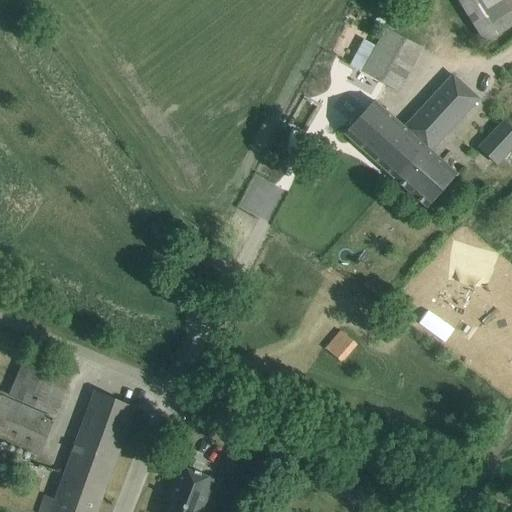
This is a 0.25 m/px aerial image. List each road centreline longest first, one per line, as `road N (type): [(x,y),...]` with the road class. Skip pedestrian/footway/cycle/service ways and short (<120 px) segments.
road 1 (unclassified): [(504,511),(177,390)]
road 2 (unclassified): [(0,319),(177,390)]
road 3 (unclassified): [(120,511),(153,426),(177,390)]
